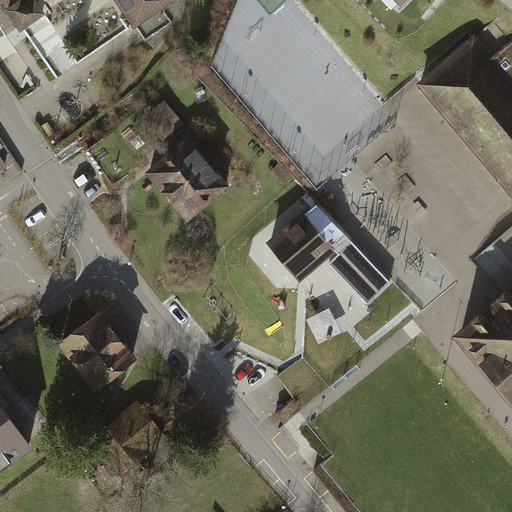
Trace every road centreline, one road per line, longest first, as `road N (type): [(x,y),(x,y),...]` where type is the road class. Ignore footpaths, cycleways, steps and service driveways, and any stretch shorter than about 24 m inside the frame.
road 1 (residential): [(311,511),(105,264),(0,107)]
road 2 (track): [(0,343),(105,264)]
